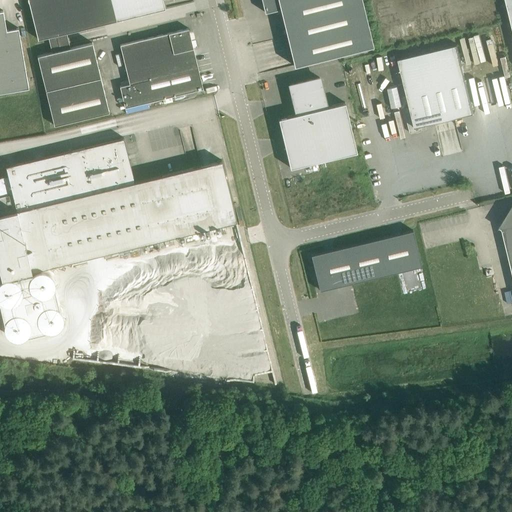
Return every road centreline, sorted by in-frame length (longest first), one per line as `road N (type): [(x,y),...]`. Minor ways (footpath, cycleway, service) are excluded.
road 1 (unclassified): [(274,243),(215,0)]
road 2 (unclassified): [(274,243),(472,194)]
road 3 (unclassified): [(311,395),(274,243)]
